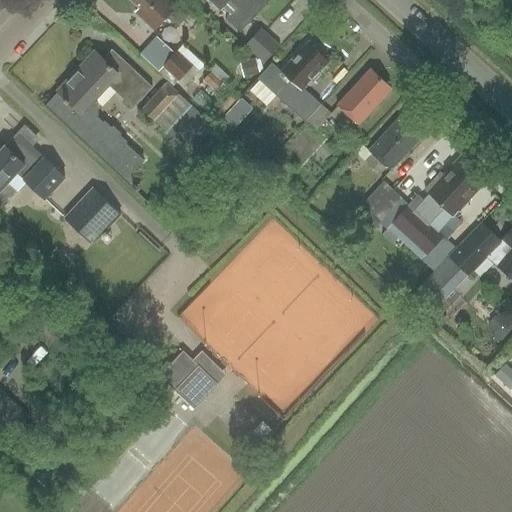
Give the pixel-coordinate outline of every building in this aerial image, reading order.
[(167,18),(177,28),(187,17),(177,7),(178,6),(177,6),(170,0),(131,0),(139,7),(135,12),(156,30),(167,18)] [(240,30),(267,0),(209,0),(219,9),(226,0),(229,0),(236,5),(225,16),(240,30)] [(260,30),(246,46),(265,63),(279,48),(260,30)] [(320,106),(302,88),(309,80),(311,82),(321,70),(319,69),(329,58),(310,41),(298,55),(296,53),(290,59),(292,61),(284,70),(274,61),(257,79),(305,123),(320,106)] [(60,90),(46,105),(136,190),(137,189),(134,186),(134,180),(132,173),(145,159),(127,142),(128,141),(121,134),(123,133),(114,124),(112,126),(105,119),(104,121),(98,116),(99,115),(100,103),(95,98),(109,84),(134,108),(155,86),(114,48),(104,58),(95,50),(58,89),(60,90)] [(195,64),(179,50),(165,65),(181,80),(195,64)] [(360,123),(393,89),(370,68),(338,103),(360,123)] [(167,84),(143,110),(169,133),(193,107),(167,84)] [(208,120),(193,107),(169,133),(169,134),(184,147),(208,120)] [(416,136),(428,123),(413,109),(401,122),(397,119),(369,149),(391,170),(420,139),(416,136)] [(5,146),(0,151),(0,206),(15,191),(7,183),(16,174),(45,201),(67,178),(33,146),(37,141),(25,129),(7,148),(5,146)] [(418,195),(393,223),(427,254),(441,239),(437,235),(488,179),(463,157),(444,177),(441,174),(425,191),(430,194),(424,201),(418,195)] [(384,182),(363,205),(372,214),(394,191),(384,182)] [(94,189),(66,220),(94,245),(122,215),(94,189)] [(394,191),(372,214),(381,223),(403,200),(394,191)] [(511,230),(500,242),(480,224),(451,258),(449,256),(418,292),(428,301),(443,284),(453,293),(468,277),(470,279),(487,259),(511,280),(511,230)] [(231,373),(206,349),(199,358),(189,349),(162,377),(196,409),(231,373)] [(510,390),(511,388),(511,370),(505,364),(495,375),(510,390)] [(0,439),(4,443),(28,417),(0,391),(0,439)]
